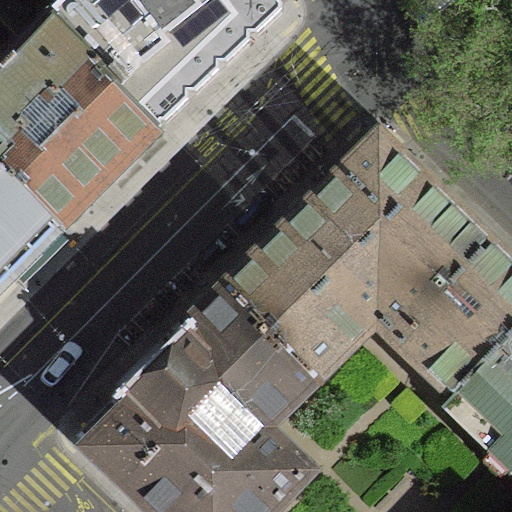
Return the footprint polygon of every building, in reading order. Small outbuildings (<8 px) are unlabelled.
[(275,21),(258,0),(45,0),(60,16),(163,130),(275,21)] [(163,130),(60,16),(0,73),(0,165),(62,228),(163,130)] [(511,267),(381,141),(229,289),(319,378),(377,319),(457,395),(511,337),(511,267)] [(0,289),(62,228),(0,165),(0,289)] [(229,289),(81,436),(159,511),(271,511),(311,471),(269,426),(319,378),(229,289)] [(511,337),(457,395),(444,409),(511,469),(511,337)]
